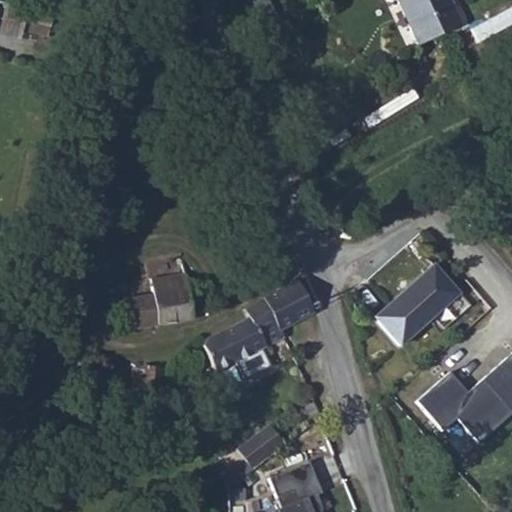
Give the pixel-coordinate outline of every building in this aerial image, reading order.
[(473,0),(421,0),(443,46),(485,26),(473,0)] [(264,226),(292,212),(288,198),(260,214),(264,226)] [(446,264),(410,294),(435,321),(468,293),(446,264)] [(230,311),(223,288),(206,285),(202,277),(164,288),(168,301),(132,313),(134,327),(147,327),(152,338),(211,321),(230,311)] [(319,284),(267,310),(271,320),(227,345),(241,372),(257,363),(267,381),(292,368),(283,350),(304,340),(299,331),(331,316),(319,284)] [(435,321),(410,294),(386,315),(409,344),(435,321)] [(511,353),(480,381),(510,416),(511,414),(511,353)] [(457,419),(477,443),(510,416),(480,381),(467,393),(451,374),(415,403),(439,433),(457,419)] [(328,430),(345,419),(340,406),(321,419),(328,430)] [(324,433),(309,413),(277,436),(291,456),(324,433)] [(330,462),(289,478),(301,507),(290,511),(341,511),(344,510),(338,494),(343,492),(330,462)]
